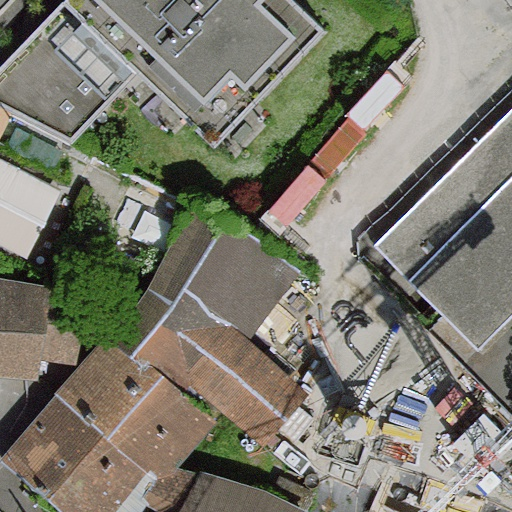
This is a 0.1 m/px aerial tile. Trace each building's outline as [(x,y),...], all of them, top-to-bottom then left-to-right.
[(139,78),(219,156),(331,34),(294,0),(70,0),(65,6),(139,78)] [(139,78),(65,6),(0,74),(0,106),(75,145),(139,78)] [(511,113),(380,246),(480,350),(484,355),(511,326),(511,113)] [(138,318),(121,342),(143,360),(185,309),(239,221),(200,199),(158,289),(138,318)] [(143,360),(191,392),(198,384),(272,449),(317,395),(258,338),(310,273),(239,221),(185,309),(143,360)] [(0,278),(0,377),(45,380),(49,359),(84,366),(88,341),(92,313),(95,294),(0,278)] [(88,341),(121,342),(138,318),(92,313),(88,341)] [(84,366),(7,463),(65,511),(126,511),(159,472),(167,479),(186,471),(224,424),(191,392),(143,360),(121,342),(102,346),(84,366)] [(184,511),(208,474),(186,471),(167,479),(159,472),(126,511),(151,511),(156,506),(165,511),(184,511)] [(308,511),(208,474),(184,511),(308,511)]
